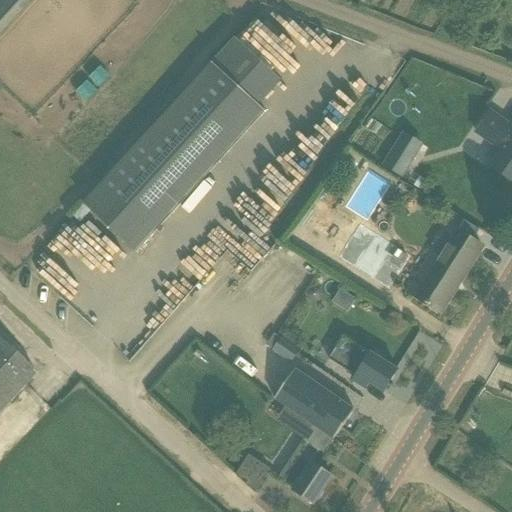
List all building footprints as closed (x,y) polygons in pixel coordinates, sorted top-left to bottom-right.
[(0,31),(28,0),(1,0),(0,2),(0,31)] [(137,253),(266,112),(213,63),(84,204),(137,253)] [(499,149),(488,165),(511,182),(511,127),(490,112),(475,134),(499,149)] [(402,178),(413,158),(396,148),(384,168),(402,178)] [(360,224),(339,258),(389,290),(410,257),(360,224)] [(440,314),(483,247),(448,225),(406,292),(440,314)] [(272,335),(268,351),(291,355),(294,340),(272,335)] [(398,371),(343,337),(329,359),(355,375),(352,381),(366,389),(370,384),(384,393),(398,371)] [(0,410),(21,388),(35,373),(0,340),(0,410)] [(305,360),(300,367),(315,378),(320,371),(305,360)] [(292,368),(273,397),(312,424),(311,424),(334,440),(354,411),(292,368)] [(334,440),(311,424),(302,438),(305,440),(280,477),(296,488),(294,491),(293,491),(314,505),(314,504),(331,478),(333,477),(313,462),(321,452),(324,454),(334,440)] [(249,456),(236,475),(255,492),(270,470),(249,456)]
